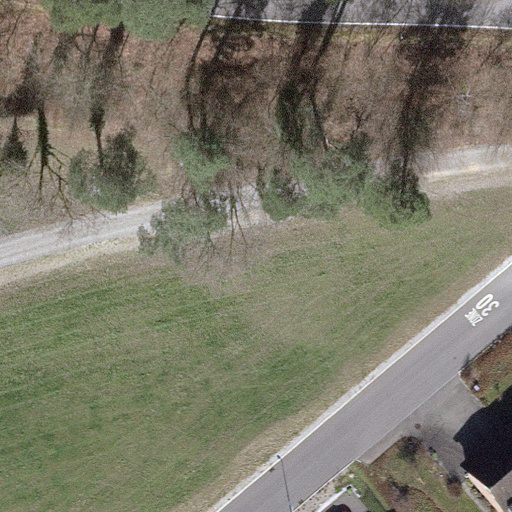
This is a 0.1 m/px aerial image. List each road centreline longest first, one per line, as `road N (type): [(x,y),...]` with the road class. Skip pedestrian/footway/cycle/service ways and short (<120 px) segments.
road 1 (track): [(0,249),(151,214),(511,158)]
road 2 (residential): [(511,293),(251,511)]
